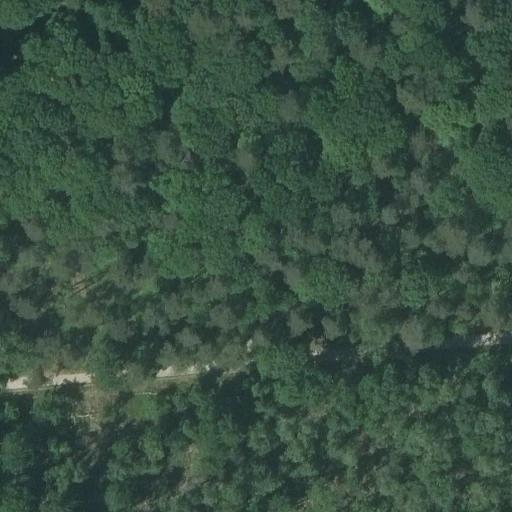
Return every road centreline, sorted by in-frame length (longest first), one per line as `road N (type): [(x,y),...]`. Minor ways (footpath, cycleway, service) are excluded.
road 1 (track): [(0,384),(511,336)]
road 2 (track): [(84,375),(92,511)]
